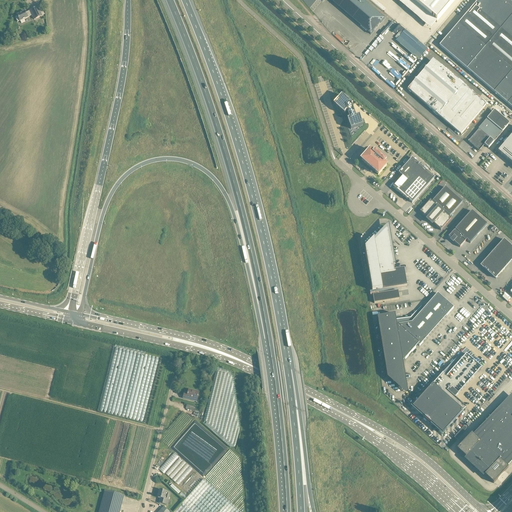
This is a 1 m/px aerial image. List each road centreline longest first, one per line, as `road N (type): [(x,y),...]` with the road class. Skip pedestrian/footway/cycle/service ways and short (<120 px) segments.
road 1 (motorway): [(81,314),(116,185),(141,164),(175,159),(206,172),(229,202),(268,342)]
road 2 (motorway): [(284,350),(250,184),(185,0)]
road 3 (motorway): [(168,0),(239,204),(268,342)]
road 4 (motorway): [(128,0),(125,61),(70,312)]
road 5 (tertiary): [(511,207),(292,8)]
road 6 (secondary): [(364,425),(196,344)]
road 7 (unknown): [(460,336),(403,399),(438,429),(467,398)]
road 8 (unclassified): [(384,202),(511,316)]
road 9 (motorway): [(268,342),(287,511)]
road 10 (motorway): [(313,511),(284,350)]
road 11 (motorway): [(301,511),(284,350)]
road 12 (unclassified): [(139,511),(177,362)]
road 13 (secondary): [(482,511),(415,451),(364,425)]
road 14 (secondary): [(364,425),(458,511)]
road 15 (secondary): [(73,322),(196,344)]
